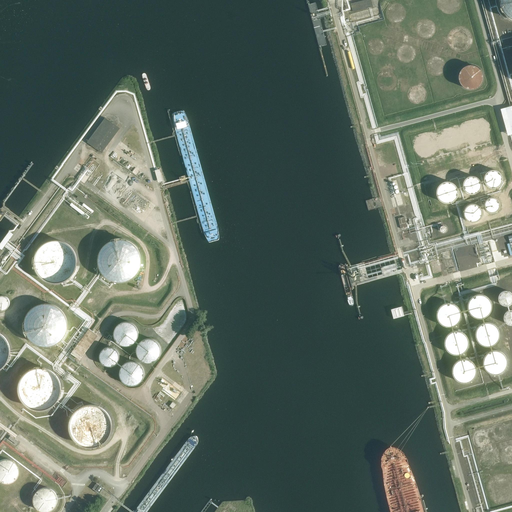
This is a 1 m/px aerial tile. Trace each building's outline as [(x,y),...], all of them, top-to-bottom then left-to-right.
[(373,6),(370,0),(365,0),(351,4),(353,12),(373,6)] [(511,0),(500,0),(501,4),(503,11),(508,16),(511,18),(511,0)] [(464,67),(463,68),(462,68),(461,69),(460,70),(460,71),(459,72),(459,73),(459,74),(459,75),(458,75),(458,76),(458,77),(458,78),(458,79),(459,80),(459,81),(459,82),(460,83),(460,84),(461,85),(462,86),(463,87),(464,87),(465,88),(466,88),(467,89),(468,89),(469,89),(470,89),(471,89),(472,89),(474,89),(475,89),(476,88),(477,87),(478,87),(479,86),(480,85),(480,84),(481,84),(481,83),(482,82),(482,81),(482,80),(482,79),(483,78),(483,77),(483,76),(483,75),(482,74),(482,73),(481,72),(481,71),(481,70),(480,70),(479,69),(479,68),(478,68),(477,67),(476,66),(475,66),(474,65),(473,65),(472,65),(471,65),(470,65),(469,65),(468,65),(467,65),(466,66),(465,66),(464,67)] [(508,107),(500,109),(507,135),(511,134),(511,105),(510,106),(508,107)] [(101,141),(113,124),(105,118),(87,142),(95,148),(101,152),(106,145),(101,141)] [(106,145),(101,152),(102,153),(120,128),(114,124),(113,124),(101,141),(106,145)] [(491,169),(490,169),(489,170),(488,171),(487,172),(486,173),(486,174),(485,175),(485,176),(485,177),(485,178),(485,179),(485,180),(485,181),(486,181),(486,182),(486,183),(487,183),(487,184),(488,184),(489,185),(490,186),(491,186),(492,187),(493,187),(494,187),(495,187),(497,186),(498,186),(499,186),(500,185),(500,184),(501,184),(501,183),(502,182),(502,181),(503,180),(503,179),(503,178),(503,177),(503,176),(503,175),(502,174),(502,173),(501,172),(501,171),(500,171),(499,170),(498,169),(497,169),(496,169),(495,169),(494,168),(493,169),(492,169),(491,169)] [(160,169),(155,170),(158,182),(163,181),(160,169)] [(474,175),(473,175),(472,175),(471,175),(469,175),(468,176),(467,176),(466,177),(465,178),(465,179),(464,180),(464,181),(464,182),(464,183),(463,184),(464,185),(464,186),(464,187),(465,188),(465,189),(466,190),(466,191),(467,191),(468,192),(469,192),(470,192),(471,193),(472,193),(473,193),(474,193),(475,193),(476,192),(477,192),(478,191),(479,190),(480,189),(481,188),(481,187),(481,186),(482,186),(482,185),(482,184),(482,183),(482,182),(481,180),(481,179),(480,178),(479,177),(478,177),(478,176),(477,176),(476,175),(475,175),(474,175)] [(451,181),(450,181),(449,181),(448,181),(447,181),(446,181),(445,181),(444,181),(443,181),(443,182),(442,182),(441,183),(440,183),(440,184),(439,184),(439,185),(439,186),(438,186),(438,187),(437,188),(437,189),(437,190),(437,191),(437,192),(437,193),(437,194),(437,195),(438,196),(438,197),(439,197),(439,198),(440,199),(441,200),(442,201),(443,201),(444,201),(445,202),(446,202),(447,202),(448,202),(449,202),(450,202),(451,201),(452,201),(453,201),(454,200),(455,199),(456,198),(456,197),(457,197),(457,196),(458,195),(458,194),(458,193),(458,192),(458,191),(458,190),(458,189),(458,188),(457,187),(457,186),(456,185),(456,184),(455,183),(454,183),(453,182),(451,181)] [(500,205),(500,204),(500,203),(500,202),(499,201),(499,200),(498,200),(498,199),(497,198),(496,198),(495,198),(495,197),(494,197),(493,197),(492,197),(491,197),(490,198),(489,198),(488,198),(488,199),(487,199),(487,200),(486,201),(486,202),(486,203),(485,203),(485,204),(485,205),(485,206),(486,207),(486,208),(487,209),(487,210),(488,210),(488,211),(489,211),(490,212),(491,212),(492,212),(493,212),(494,212),(495,212),(496,212),(496,211),(497,211),(497,210),(498,210),(499,209),(499,208),(500,207),(500,206),(500,205)] [(90,216),(72,203),(71,203),(70,204),(70,205),(87,219),(88,219),(88,218),(89,218),(89,217),(90,217),(90,216)] [(94,211),(84,203),(83,203),(83,204),(82,204),(82,205),(92,213),(93,213),(93,212),(94,211)] [(476,203),(475,203),(473,203),(472,203),(471,203),(470,203),(469,204),(468,205),(467,205),(466,206),(465,207),(465,208),(464,209),(464,210),(464,211),(464,212),(464,213),(464,214),(464,215),(464,216),(465,216),(465,217),(466,218),(467,219),(467,220),(468,220),(469,221),(470,221),(471,221),(472,221),(473,221),(474,221),(475,221),(477,221),(478,220),(478,219),(479,219),(480,218),(481,217),(481,216),(482,215),(482,214),(482,213),(482,212),(482,211),(482,210),(481,209),(481,208),(481,207),(480,207),(480,206),(479,206),(479,205),(478,205),(478,204),(477,204),(476,203)] [(407,227),(405,217),(398,218),(401,229),(407,227)] [(14,234),(9,231),(0,243),(0,248),(2,250),(14,234)] [(108,243),(106,244),(105,245),(104,246),(104,247),(103,248),(102,249),(102,250),(101,251),(101,252),(100,252),(100,253),(100,254),(99,255),(99,256),(99,257),(99,258),(99,260),(99,261),(99,262),(99,263),(99,264),(99,265),(100,266),(100,267),(101,269),(101,270),(102,271),(102,272),(103,273),(104,274),(105,275),(106,276),(107,277),(108,277),(109,278),(110,279),(111,279),(112,280),(113,280),(114,281),(115,281),(117,281),(118,281),(119,281),(120,281),(121,281),(122,281),(124,281),(125,281),(126,280),(127,280),(129,279),(130,279),(131,278),(132,277),(133,277),(134,276),(135,275),(135,274),(136,273),(137,273),(138,272),(138,270),(139,269),(140,267),(140,266),(140,265),(140,264),(141,264),(141,262),(141,261),(141,260),(141,258),(141,257),(140,255),(140,254),(140,253),(139,252),(139,251),(138,250),(137,248),(136,247),(135,246),(134,245),(133,244),(131,243),(130,242),(129,241),(127,240),(125,240),(124,240),(122,239),(121,239),(120,239),(118,239),(117,239),(115,240),(113,240),(112,241),(110,242),(109,242),(108,243)] [(67,279),(68,278),(70,277),(71,276),(72,275),(72,274),(73,273),(74,272),(74,271),(75,270),(75,269),(76,268),(76,267),(76,266),(76,265),(77,264),(77,263),(77,261),(77,260),(77,259),(76,257),(76,256),(76,255),(75,254),(75,253),(74,252),(74,251),(73,250),(72,249),(71,247),(71,246),(70,246),(69,245),(68,244),(67,244),(66,243),(64,242),(63,242),(62,241),(61,241),(59,241),(58,240),(56,240),(54,240),(53,241),(52,241),(51,241),(50,241),(49,242),(48,242),(46,242),(45,243),(44,244),(42,245),(41,246),(40,247),(39,248),(39,249),(38,250),(37,251),(37,252),(36,253),(36,254),(35,256),(35,258),(35,259),(35,261),(35,262),(35,263),(35,264),(35,266),(36,267),(36,269),(36,270),(37,271),(38,272),(38,273),(39,274),(40,276),(41,277),(43,278),(44,279),(45,280),(47,280),(49,281),(50,282),(52,282),(54,282),(55,282),(56,282),(58,282),(59,282),(61,282),(63,281),(64,281),(65,280),(67,279)] [(491,261),(490,257),(490,256),(489,253),(470,259),(472,267),(473,266),(484,263),(485,263),(491,261)] [(499,295),(499,296),(498,296),(498,297),(498,298),(498,299),(498,300),(499,300),(499,301),(499,302),(500,303),(501,304),(502,304),(502,305),(503,305),(504,305),(504,306),(506,306),(507,306),(508,305),(509,305),(510,305),(511,304),(511,303),(511,302),(511,293),(511,292),(510,292),(510,291),(509,291),(508,291),(507,291),(506,290),(505,290),(504,291),(503,291),(502,291),(502,292),(501,292),(500,293),(499,294),(499,295)] [(472,297),(471,298),(470,299),(469,300),(469,301),(468,302),(468,303),(468,304),(468,305),(468,306),(468,307),(468,308),(468,309),(468,310),(469,311),(469,312),(470,313),(470,314),(471,314),(472,315),(472,316),(473,316),(474,317),(475,317),(476,318),(478,318),(479,318),(481,318),(482,318),(483,318),(484,317),(485,317),(486,317),(487,316),(488,315),(489,314),(490,313),(490,312),(491,311),(491,310),(492,309),(492,308),(492,307),(492,306),(492,305),(492,304),(491,303),(491,302),(491,301),(490,301),(490,300),(490,299),(489,298),(488,298),(488,297),(487,297),(486,296),(485,295),(484,295),(483,295),(482,294),(481,294),(479,294),(478,294),(477,294),(476,295),(475,295),(474,296),(473,296),(472,297)] [(9,301),(9,300),(9,299),(8,299),(8,298),(7,298),(7,297),(6,297),(6,296),(5,296),(4,296),(4,295),(3,295),(2,295),(1,295),(0,295),(0,309),(1,309),(2,310),(3,310),(4,309),(5,309),(6,309),(6,308),(7,307),(8,307),(8,306),(9,305),(9,304),(9,303),(9,302),(9,301)] [(57,343),(58,342),(59,341),(60,340),(61,340),(62,339),(63,338),(64,337),(64,336),(65,335),(65,334),(66,332),(66,331),(67,330),(67,329),(67,327),(67,326),(67,325),(67,324),(67,323),(67,322),(67,321),(67,319),(66,318),(66,317),(65,316),(65,314),(64,313),(63,312),(63,311),(62,310),(61,309),(60,308),(59,308),(58,307),(57,306),(55,305),(54,305),(53,305),(52,304),(50,304),(49,304),(48,304),(46,303),(45,303),(44,304),(43,304),(42,304),(41,304),(40,305),(39,305),(37,305),(36,306),(35,306),(34,307),(33,308),(32,309),(31,310),(31,311),(29,312),(29,313),(28,314),(28,315),(27,316),(26,318),(26,319),(26,320),(26,321),(25,322),(25,323),(25,324),(25,325),(25,327),(26,328),(26,330),(26,331),(27,332),(27,333),(28,334),(28,335),(29,337),(30,338),(32,339),(32,340),(34,341),(35,342),(36,343),(38,344),(39,344),(41,345),(43,345),(44,345),(46,346),(48,345),(50,345),(51,345),(52,345),(54,344),(55,344),(57,343)] [(437,311),(437,312),(437,313),(437,314),(437,315),(437,317),(437,318),(437,319),(438,320),(438,321),(439,322),(440,323),(441,324),(442,325),(443,325),(444,326),(446,326),(447,327),(448,327),(449,327),(450,327),(451,327),(452,326),(453,326),(454,325),(456,325),(456,324),(457,323),(458,323),(458,322),(459,321),(460,320),(460,319),(460,318),(461,317),(461,315),(461,314),(461,313),(461,312),(460,312),(460,311),(460,310),(460,309),(459,309),(459,308),(458,308),(458,307),(457,306),(456,305),(455,304),(454,304),(453,303),(452,303),(451,303),(450,303),(449,303),(447,303),(446,303),(444,303),(443,304),(442,304),(441,305),(441,306),(440,306),(439,307),(438,308),(438,309),(437,311)] [(402,307),(391,309),(393,318),(404,315),(402,307)] [(511,309),(511,310),(510,310),(509,310),(508,310),(508,311),(507,311),(506,311),(506,312),(505,312),(505,313),(504,314),(504,315),(504,316),(503,317),(503,318),(504,318),(504,319),(504,320),(504,321),(505,321),(505,322),(506,323),(507,324),(508,324),(509,325),(510,325),(511,325),(511,324),(511,309)] [(136,326),(135,325),(135,324),(134,324),(133,323),(132,323),(131,322),(130,322),(128,321),(127,321),(126,321),(125,321),(124,321),(123,322),(121,322),(121,323),(120,323),(119,324),(118,324),(117,325),(117,326),(116,327),(115,328),(115,329),(114,330),(114,331),(114,332),(114,333),(114,334),(114,335),(114,336),(114,337),(115,338),(115,339),(116,340),(117,341),(117,342),(118,343),(119,343),(120,344),(121,345),(122,345),(124,346),(125,346),(126,346),(128,346),(129,346),(131,345),(132,345),(133,344),(134,343),(135,342),(136,342),(136,341),(137,340),(138,338),(138,337),(138,336),(139,335),(139,334),(139,333),(139,332),(138,331),(138,330),(138,329),(138,328),(137,327),(136,326)] [(480,324),(479,325),(479,326),(478,326),(477,328),(477,329),(476,330),(476,331),(476,332),(475,334),(475,335),(476,335),(476,336),(476,337),(476,338),(476,339),(477,340),(477,341),(478,341),(478,342),(479,343),(480,343),(480,344),(481,345),(482,345),(483,345),(484,346),(485,346),(487,346),(488,346),(490,346),(491,346),(492,345),(493,345),(494,344),(495,344),(495,343),(496,343),(497,342),(498,341),(498,340),(498,339),(499,339),(499,338),(499,337),(500,336),(500,335),(500,334),(500,333),(499,332),(499,331),(499,330),(498,329),(498,328),(497,327),(497,326),(496,326),(495,325),(494,324),(493,323),(492,323),(491,323),(490,322),(489,322),(488,322),(487,322),(486,322),(485,322),(484,323),(483,323),(482,323),(481,324),(480,324)] [(98,335),(90,329),(71,353),(80,360),(98,335)] [(449,333),(448,333),(448,334),(447,335),(446,336),(446,337),(445,338),(445,339),(445,340),(444,341),(444,342),(444,343),(444,344),(444,345),(445,345),(445,346),(445,347),(446,348),(446,349),(447,350),(448,351),(449,352),(450,353),(451,354),(453,354),(454,355),(456,355),(457,355),(458,355),(459,355),(460,354),(461,354),(462,353),(463,353),(464,352),(465,351),(466,350),(467,349),(467,348),(468,347),(468,346),(468,345),(468,344),(469,343),(469,342),(469,341),(468,341),(468,340),(468,338),(467,337),(467,336),(466,335),(465,334),(464,333),(463,333),(463,332),(462,332),(461,331),(460,331),(459,331),(458,331),(457,331),(456,330),(456,331),(455,331),(453,331),(452,331),(451,332),(450,332),(449,333)] [(7,363),(7,362),(8,361),(8,360),(9,359),(9,358),(9,356),(10,355),(10,354),(10,353),(10,352),(10,351),(10,350),(10,348),(10,347),(10,346),(9,345),(9,344),(8,342),(8,341),(7,340),(7,339),(6,338),(5,337),(4,337),(4,336),(3,335),(2,334),(1,334),(0,333),(0,369),(1,369),(2,368),(3,367),(4,366),(5,364),(6,364),(6,363),(7,363)] [(192,349),(195,345),(193,344),(194,342),(192,340),(190,339),(188,338),(189,337),(187,336),(187,337),(182,343),(183,343),(185,345),(190,348),(191,348),(190,349),(186,355),(189,357),(193,360),(194,361),(193,361),(195,362),(195,361),(198,357),(196,356),(197,354),(195,352),(194,351),(192,350),(192,349)] [(156,341),(156,340),(155,340),(154,339),(153,339),(152,339),(151,338),(150,338),(149,338),(148,338),(147,338),(145,339),(144,339),(143,340),(142,340),(141,341),(140,342),(139,343),(138,344),(138,345),(137,346),(137,347),(137,348),(137,349),(136,350),(136,351),(137,352),(137,353),(137,354),(137,355),(138,356),(138,357),(139,358),(139,359),(140,360),(141,360),(142,361),(143,361),(143,362),(144,362),(145,362),(146,363),(147,363),(148,363),(149,363),(150,363),(151,363),(152,362),(153,362),(154,362),(155,361),(156,361),(157,360),(157,359),(158,359),(158,358),(159,357),(160,357),(160,356),(160,355),(161,354),(161,353),(161,352),(161,351),(161,350),(161,349),(161,348),(161,347),(160,346),(160,345),(159,344),(159,343),(158,343),(158,342),(157,341),(156,341)] [(119,358),(120,357),(120,356),(119,355),(119,354),(119,353),(119,352),(118,351),(117,350),(116,349),(116,348),(115,348),(114,347),(113,347),(112,347),(111,347),(110,346),(109,346),(108,347),(107,347),(106,347),(105,348),(104,348),(103,349),(102,350),(101,351),(101,352),(100,353),(100,354),(100,355),(100,356),(100,357),(100,358),(100,359),(100,360),(101,360),(101,361),(101,362),(102,362),(102,363),(103,364),(104,365),(105,365),(106,366),(107,366),(108,366),(109,366),(110,366),(111,366),(112,366),(114,365),(115,365),(116,364),(117,363),(118,362),(119,361),(119,360),(119,359),(119,358)] [(488,352),(487,353),(486,354),(486,355),(485,355),(485,356),(484,356),(484,357),(484,358),(483,359),(483,360),(483,361),(483,362),(483,363),(483,364),(483,365),(484,366),(484,367),(484,368),(485,368),(485,369),(486,370),(487,371),(488,371),(489,372),(490,373),(491,373),(493,374),(494,374),(496,374),(497,374),(498,374),(499,374),(500,373),(501,372),(502,372),(503,371),(504,370),(505,369),(506,368),(506,367),(506,366),(507,366),(507,365),(507,364),(507,363),(507,362),(507,361),(507,360),(507,359),(507,358),(506,358),(506,357),(506,356),(505,355),(505,354),(504,354),(503,353),(502,352),(501,351),(500,351),(499,350),(498,350),(497,350),(496,350),(495,350),(494,350),(493,350),(492,350),(491,351),(490,351),(489,351),(488,352)] [(456,362),(455,362),(455,363),(454,363),(454,365),(453,365),(453,366),(453,367),(452,368),(452,369),(452,370),(452,371),(452,372),(452,373),(453,374),(453,375),(453,376),(454,377),(455,378),(455,379),(456,379),(457,380),(458,381),(459,381),(460,382),(461,382),(462,382),(463,382),(464,383),(465,383),(466,382),(467,382),(469,382),(470,381),(471,380),(472,380),(473,379),(473,378),(474,378),(475,376),(475,375),(476,374),(476,373),(476,372),(476,371),(476,370),(476,369),(476,368),(476,367),(476,366),(475,366),(475,365),(475,364),(474,364),(474,363),(473,362),(472,361),(471,361),(470,360),(469,359),(468,359),(467,359),(466,358),(464,358),(463,358),(462,359),(461,359),(460,359),(459,360),(458,360),(457,360),(457,361),(456,362)] [(139,383),(140,382),(141,382),(141,381),(142,380),(143,379),(143,378),(143,377),(144,377),(144,376),(144,375),(144,374),(144,373),(144,372),(144,371),(144,370),(144,369),(143,368),(143,367),(142,366),(142,365),(141,365),(140,364),(140,363),(139,363),(138,362),(136,361),(135,361),(134,361),(133,361),(132,361),(131,361),(130,361),(129,361),(127,362),(126,362),(125,363),(124,364),(123,365),(122,366),(121,367),(121,368),(120,369),(120,370),(120,371),(120,372),(120,373),(120,374),(120,375),(120,376),(120,377),(121,378),(121,379),(122,380),(122,381),(123,381),(124,382),(125,383),(126,384),(127,384),(128,385),(129,385),(130,385),(131,385),(132,385),(133,385),(134,385),(135,385),(136,385),(137,384),(138,384),(139,383)] [(61,386),(61,385),(60,383),(60,382),(60,381),(59,380),(59,379),(58,378),(58,377),(57,376),(56,375),(55,374),(54,373),(54,372),(52,371),(51,371),(50,370),(49,369),(47,369),(46,368),(44,368),(43,368),(42,367),(40,367),(39,367),(37,367),(36,368),(34,368),(32,369),(31,369),(30,370),(29,371),(28,371),(27,372),(26,373),(25,373),(24,375),(23,376),(22,377),(22,378),(21,379),(21,380),(20,381),(20,382),(20,383),(19,384),(19,386),(19,387),(19,388),(19,389),(19,390),(19,391),(19,392),(19,393),(20,394),(20,395),(20,396),(21,397),(21,399),(22,400),(23,400),(23,401),(24,403),(25,404),(26,404),(27,405),(28,406),(30,407),(31,407),(32,408),(34,409),(35,409),(36,409),(37,409),(38,409),(40,410),(41,409),(42,409),(43,409),(45,409),(46,409),(47,408),(48,408),(49,407),(50,407),(51,406),(52,405),(54,404),(55,404),(55,403),(56,402),(57,401),(58,400),(58,399),(59,398),(59,397),(60,396),(60,395),(60,394),(61,393),(61,392),(61,391),(61,390),(61,389),(61,388),(61,387),(61,386)] [(110,433),(111,432),(111,431),(111,430),(111,429),(112,428),(112,426),(112,425),(112,424),(112,423),(111,422),(111,421),(111,420),(110,418),(110,417),(110,416),(109,415),(108,414),(108,413),(107,412),(106,411),(105,410),(104,410),(103,409),(102,408),(101,408),(100,407),(99,406),(98,406),(97,406),(96,405),(95,405),(94,405),(93,405),(92,405),(90,405),(89,405),(88,405),(86,405),(85,406),(84,406),(83,406),(81,407),(80,407),(79,408),(78,409),(77,410),(76,411),(75,412),(74,413),(73,414),(72,415),(72,416),(71,417),(71,418),(71,419),(70,420),(70,421),(70,422),(70,424),(70,425),(70,426),(70,427),(70,428),(70,429),(70,431),(71,433),(71,434),(72,435),(72,436),(73,437),(74,438),(75,439),(75,440),(76,441),(78,442),(78,443),(79,443),(81,444),(82,445),(83,445),(85,446),(86,446),(88,447),(90,447),(91,447),(92,447),(94,446),(95,446),(97,446),(98,445),(99,445),(101,444),(102,443),(103,443),(104,442),(105,441),(106,440),(107,439),(108,438),(109,437),(109,436),(110,435),(110,434),(110,433)] [(8,439),(16,444),(18,441),(10,436),(8,439)] [(15,479),(16,478),(16,477),(17,477),(17,476),(17,475),(18,474),(18,473),(18,472),(18,471),(18,470),(18,469),(18,468),(17,467),(17,466),(17,465),(16,464),(15,463),(14,462),(13,461),(12,461),(12,460),(11,460),(10,459),(8,459),(7,459),(5,459),(4,459),(3,459),(2,459),(1,460),(0,460),(0,481),(1,482),(2,483),(3,483),(5,483),(6,483),(7,483),(8,483),(9,483),(11,482),(13,481),(14,480),(15,479)] [(99,493),(103,488),(104,488),(97,483),(96,483),(93,488),(92,488),(99,494),(100,493),(99,493)] [(33,500),(33,501),(34,502),(34,504),(34,505),(35,506),(35,507),(36,507),(37,508),(38,509),(39,510),(40,510),(41,511),(42,511),(43,511),(44,511),(45,511),(46,511),(48,511),(49,511),(50,511),(51,511),(52,510),(53,510),(54,509),(55,508),(55,507),(56,506),(57,505),(57,504),(57,503),(58,502),(58,501),(58,500),(58,499),(58,497),(57,496),(57,495),(56,494),(56,492),(55,491),(54,491),(53,490),(52,489),(51,489),(50,488),(49,488),(48,488),(47,488),(46,487),(45,487),(44,487),(43,488),(41,488),(40,489),(39,489),(38,490),(37,491),(36,492),(36,493),(35,493),(35,494),(34,495),(34,496),(34,497),(33,498),(33,499),(33,500)]
